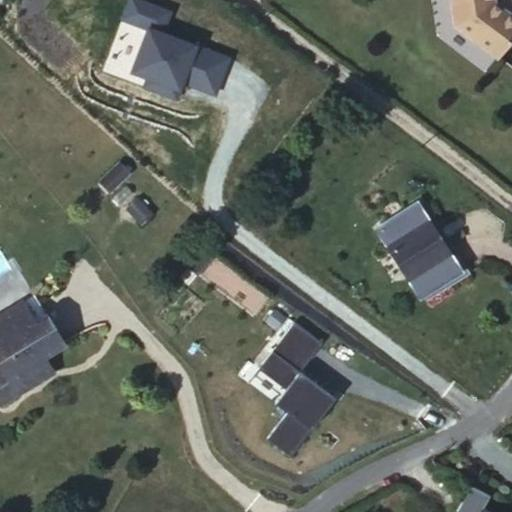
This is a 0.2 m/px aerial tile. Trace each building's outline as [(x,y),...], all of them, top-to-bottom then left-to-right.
[(171,11),(138,0),(127,0),(102,73),(178,99),(183,86),(218,98),(233,55),(164,32),(171,11)] [(492,83),(511,55),(511,44),(481,24),(480,6),(440,13),(446,52),(492,83)] [(417,326),(456,300),(410,235),(373,261),(417,326)] [(28,341),(40,332),(29,311),(14,321),(28,341)] [(0,426),(41,401),(31,385),(42,378),(60,367),(40,332),(28,341),(14,321),(0,329),(0,426)] [(320,341),(294,321),(258,367),(287,390),(277,403),(289,412),(267,440),(291,458),(336,401),(297,370),(320,341)] [(31,385),(41,401),(52,394),(42,378),(31,385)]
